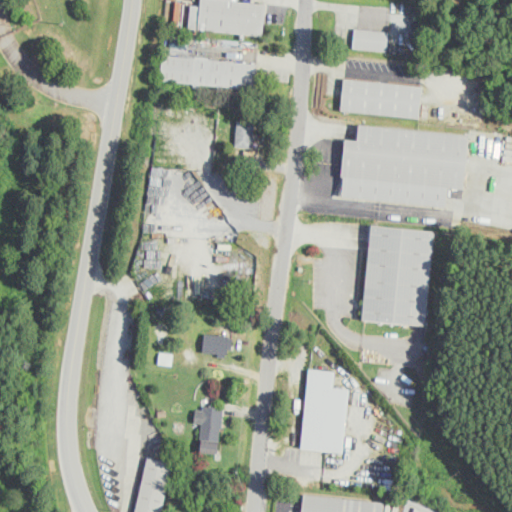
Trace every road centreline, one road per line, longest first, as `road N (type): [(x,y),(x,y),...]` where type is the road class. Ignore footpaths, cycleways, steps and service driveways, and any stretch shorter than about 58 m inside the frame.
road 1 (tertiary): [(86,511),(67,445),(67,411),(133,0)]
road 2 (residential): [(253,511),(305,0)]
